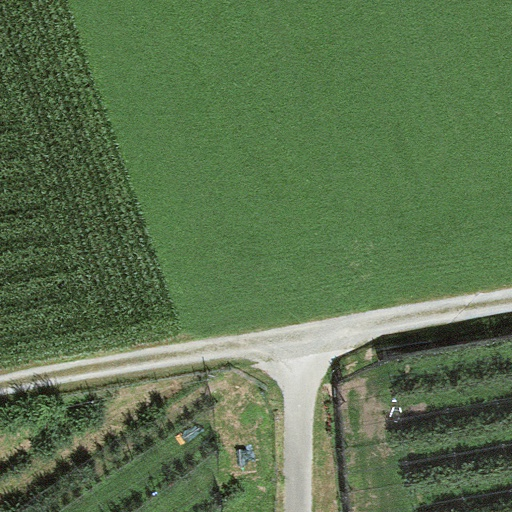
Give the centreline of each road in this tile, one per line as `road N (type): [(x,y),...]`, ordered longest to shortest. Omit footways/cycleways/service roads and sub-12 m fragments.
road 1 (track): [(295,336),(0,385)]
road 2 (track): [(295,336),(511,290)]
road 3 (track): [(296,511),(295,336)]
